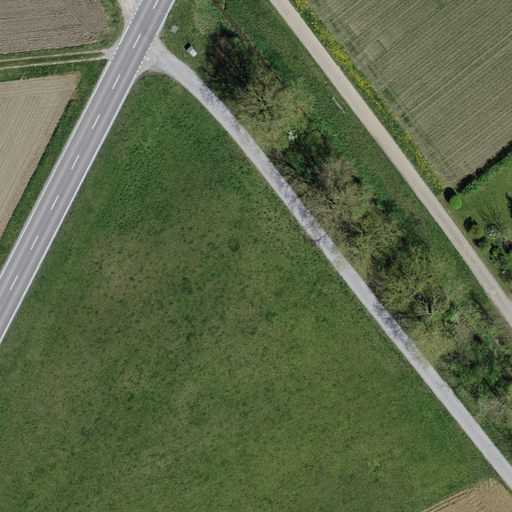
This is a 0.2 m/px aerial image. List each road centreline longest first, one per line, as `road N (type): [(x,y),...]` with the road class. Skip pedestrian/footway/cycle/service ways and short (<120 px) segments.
road 1 (track): [(511,470),(210,100),(133,46)]
road 2 (track): [(511,318),(279,0)]
road 3 (secondary): [(157,0),(0,309)]
